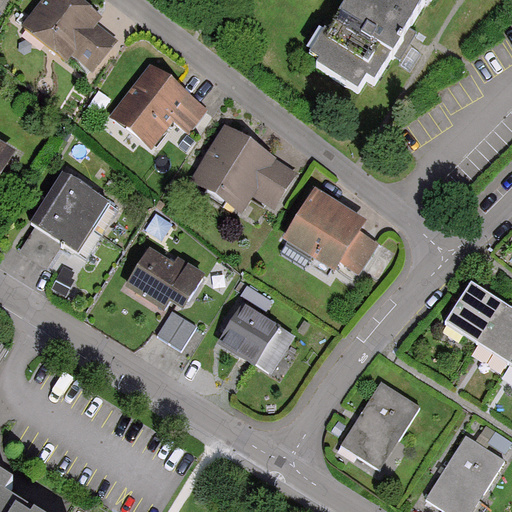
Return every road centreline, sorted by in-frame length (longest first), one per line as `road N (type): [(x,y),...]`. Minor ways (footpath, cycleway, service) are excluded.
road 1 (residential): [(122,0),(445,256)]
road 2 (residential): [(0,291),(285,465)]
road 3 (residential): [(285,465),(445,256)]
